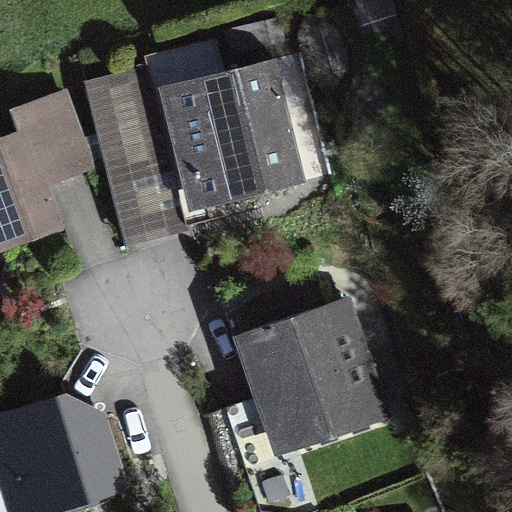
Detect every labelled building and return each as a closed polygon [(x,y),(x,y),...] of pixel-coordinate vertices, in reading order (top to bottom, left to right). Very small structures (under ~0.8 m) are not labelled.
[(358,0),(364,23),(393,13),(389,0),(358,0)] [(252,25),(258,45),(281,40),(275,19),(252,25)] [(153,70),(88,87),(125,237),(192,221),(189,209),(303,180),(273,59),(222,71),(214,38),(149,55),(153,70)] [(0,233),(4,244),(58,225),(38,169),(83,152),(63,96),(16,113),(24,133),(0,141),(0,233)] [(471,266),(452,270),(459,300),(478,295),(471,266)] [(284,406),(297,446),(383,417),(343,298),(241,333),(267,411),(284,406)] [(68,393),(0,411),(0,451),(18,511),(30,511),(119,488),(108,452),(85,459),(77,455),(62,404),(68,393)]
